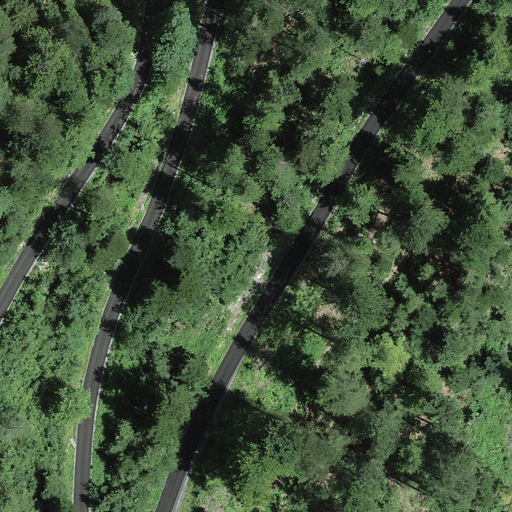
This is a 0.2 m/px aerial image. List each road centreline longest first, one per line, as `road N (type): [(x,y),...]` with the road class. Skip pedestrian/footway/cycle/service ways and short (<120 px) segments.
road 1 (track): [(164,511),(277,282),(354,153),(462,0)]
road 2 (track): [(216,0),(175,162),(93,368),(83,511)]
road 3 (track): [(0,313),(33,241),(140,72),(159,0)]
